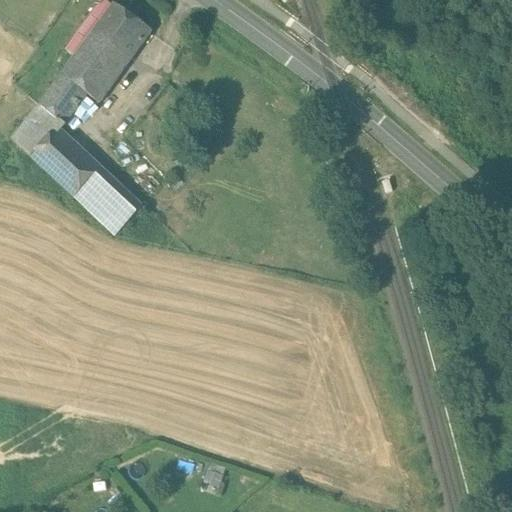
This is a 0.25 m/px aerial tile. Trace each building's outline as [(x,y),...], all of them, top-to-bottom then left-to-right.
[(151,33),(113,4),(92,33),(130,61),(151,33)] [(130,61),(92,33),(75,55),(38,105),(37,105),(10,138),(30,156),(57,127),(58,128),(62,123),(64,124),(86,94),(98,104),(130,61)] [(66,47),(28,98),(37,105),(38,105),(75,55),(66,47)] [(58,128),(57,127),(30,156),(75,198),(102,168),(58,128)] [(118,184),(102,168),(75,198),(92,213),(118,184)] [(389,183),(382,185),(385,196),(392,194),(389,183)] [(141,204),(118,184),(92,213),(114,234),(141,204)]
